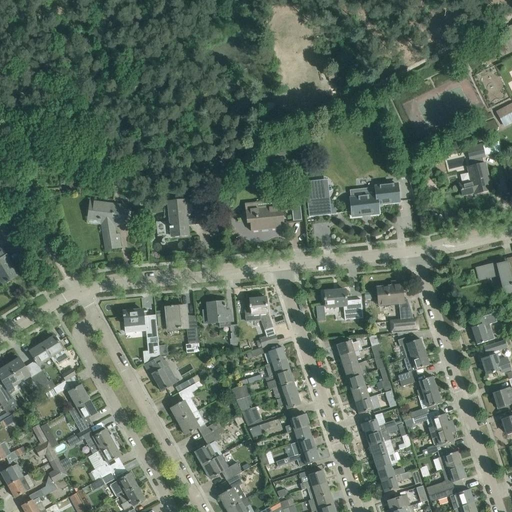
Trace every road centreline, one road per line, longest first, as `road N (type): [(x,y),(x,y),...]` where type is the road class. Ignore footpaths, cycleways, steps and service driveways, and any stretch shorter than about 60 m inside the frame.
road 1 (residential): [(500,511),(414,251)]
road 2 (residential): [(358,511),(279,265)]
road 3 (residential): [(175,511),(77,336),(96,318)]
road 4 (residential): [(204,511),(96,318)]
road 5 (residential): [(79,290),(279,265)]
road 6 (residential): [(279,265),(414,251)]
